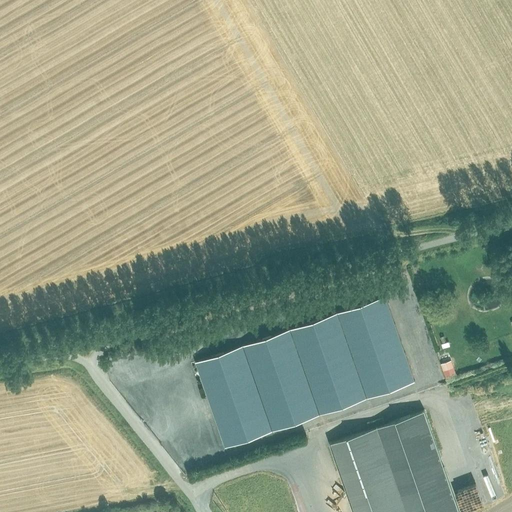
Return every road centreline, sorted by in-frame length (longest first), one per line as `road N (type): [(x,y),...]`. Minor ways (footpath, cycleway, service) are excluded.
road 1 (unclassified): [(157,313),(511,222)]
road 2 (unclassified): [(203,511),(89,363)]
road 3 (unclassified): [(2,357),(157,313)]
